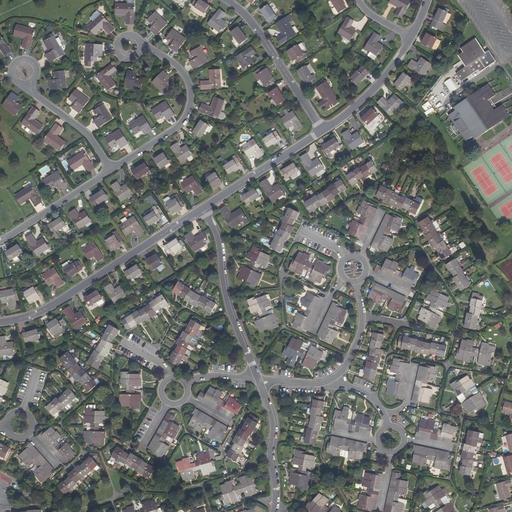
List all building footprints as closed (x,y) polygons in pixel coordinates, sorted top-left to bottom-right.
[(194,0),(192,5),(207,14),(209,10),(207,8),(209,5),(204,2),(200,0),(194,0)] [(331,0),(336,6),(332,8),(336,14),(339,12),(347,8),(344,3),(341,0),(331,0)] [(398,11),(397,10),(396,13),(402,17),(411,1),(409,0),(390,0),(390,2),(399,8),(400,8),(398,11)] [(115,5),(115,15),(126,15),(126,24),(133,24),(133,1),(126,1),(126,5),(115,5)] [(264,15),(267,20),(269,23),(277,17),(267,6),(260,11),(264,15)] [(438,13),(436,17),(435,17),(433,21),(442,25),(448,11),(440,7),(438,13)] [(220,9),(207,23),(218,32),(225,24),(220,19),(219,18),(221,16),(222,17),(225,14),(220,9)] [(149,19),(152,22),(151,23),(154,26),(151,29),(157,35),(168,24),(156,12),(149,19)] [(92,23),(99,17),(95,13),(91,17),(92,17),(89,20),(92,23)] [(99,16),(99,17),(92,23),(86,29),(93,36),(101,29),(107,36),(113,31),(99,16)] [(287,17),(276,24),(283,35),(283,36),(281,38),(280,36),(277,38),(281,45),(296,35),(289,23),(290,22),(287,17)] [(355,21),(349,17),(339,33),(350,40),(356,31),(351,27),(350,27),(352,24),(353,25),(355,21)] [(26,38),(23,47),(30,49),(36,31),(18,25),(15,35),(26,38)] [(238,27),(231,32),(240,44),(247,39),(244,34),(238,27)] [(173,29),(167,37),(170,39),(169,40),(173,43),(170,47),(177,52),(186,38),(173,29)] [(13,50),(5,33),(0,34),(0,46),(2,45),(6,53),(13,50)] [(381,37),(375,33),(365,48),(377,56),(383,46),(377,43),(376,42),(378,40),(379,40),(381,37)] [(427,34),(425,38),(422,44),(432,49),(437,40),(427,34)] [(466,66),(456,73),(462,81),(479,70),(480,72),(497,61),(490,51),(486,53),(477,38),(462,48),(464,52),(459,55),(466,66)] [(56,39),(47,44),(49,47),(48,48),(50,52),(46,54),(50,62),(64,54),(56,39)] [(103,44),(87,44),(86,65),(92,65),(92,60),(96,60),(96,57),(98,57),(98,53),(103,53),(103,44)] [(200,46),(191,51),(193,54),(192,55),(194,59),(190,61),(194,69),(208,61),(200,46)] [(294,62),(296,60),(298,64),(307,58),(305,54),(303,55),(297,46),(288,52),(290,56),(294,62)] [(252,47),(237,56),(244,68),(253,62),(250,56),(249,55),(252,54),(253,55),(256,53),(252,47)] [(416,63),(413,61),(408,66),(423,77),(431,66),(422,59),(418,64),(417,65),(415,64),(416,63)] [(112,64),(97,75),(107,90),(116,84),(109,75),(117,69),(112,64)] [(263,67),(254,73),(257,78),(259,76),(264,84),(273,77),(271,74),(268,68),(265,70),(263,67)] [(302,76),(305,81),(304,81),(306,85),(314,80),(306,67),(299,71),(302,76)] [(367,75),(360,69),(350,79),(356,85),(360,81),(363,77),(364,78),(367,75)] [(65,71),(55,72),(55,76),(54,76),(54,81),(49,81),(50,89),(66,88),(65,71)] [(134,73),(126,71),(122,86),(138,91),(141,81),(137,80),(138,79),(133,78),(134,73)] [(170,78),(164,71),(152,83),(163,95),(171,87),(168,85),(169,84),(166,81),(170,78)] [(220,89),(220,71),(210,71),(210,82),(201,82),(201,90),(220,89)] [(401,77),(397,81),(396,81),(394,84),(404,93),(406,90),(404,87),(411,79),(404,73),(401,77)] [(451,78),(444,82),(451,92),(458,88),(451,78)] [(480,89),(453,107),(455,110),(448,115),(466,141),(473,136),(475,139),(477,137),(501,121),(509,115),(501,105),(497,108),(494,110),(491,105),(488,101),(491,98),(495,96),(488,85),(480,90),(480,89)] [(278,87),(270,92),(278,104),(286,100),(283,95),(280,91),(280,90),(278,87)] [(322,101),(320,103),(324,109),(326,107),(328,109),(332,107),(330,104),(333,102),(335,105),(340,101),(338,99),(339,99),(331,87),(321,94),(325,99),(326,100),(323,102),(322,101)] [(71,98),(73,100),(72,101),(76,104),(73,108),(80,113),(90,100),(77,90),(71,98)] [(19,97),(12,92),(2,105),(15,115),(21,107),(18,105),(19,104),(16,101),(19,97)] [(211,105),(202,102),(200,109),(219,115),(221,108),(225,98),(215,94),(211,105)] [(386,100),(383,97),(378,102),(391,115),(401,105),(393,97),(388,102),(387,103),(385,101),(386,100)] [(491,98),(488,101),(491,105),(494,110),(497,108),(494,103),(491,98)] [(429,101),(422,106),(426,111),(433,106),(429,101)] [(152,111),(157,119),(160,117),(161,119),(165,116),(168,121),(175,116),(166,102),(152,111)] [(95,115),(98,118),(94,121),(98,128),(112,119),(103,105),(95,111),(97,114),(95,115)] [(34,119),(40,112),(34,107),(22,123),(37,134),(43,126),(34,119)] [(369,113),(365,116),(364,116),(361,118),(371,129),(382,119),(373,109),(369,113)] [(293,112),(282,119),(288,128),(293,125),(294,124),(296,127),(295,127),(297,131),(303,127),(293,112)] [(129,126),(134,134),(138,132),(138,133),(142,131),(144,135),(152,131),(143,117),(129,126)] [(199,125),(196,129),(195,129),(193,132),(201,137),(209,125),(202,120),(199,125)] [(57,124),(45,139),(60,150),(66,142),(57,136),(63,128),(57,124)] [(106,139),(112,148),(115,146),(115,147),(119,145),(122,149),(129,144),(120,130),(106,139)] [(276,131),(264,139),(268,146),(273,143),(277,141),(278,141),(282,139),(276,131)] [(350,134),(348,131),(342,135),(352,150),(364,142),(357,133),(351,136),(351,137),(349,134),(350,134)] [(331,142),(326,144),(322,146),(324,148),(322,149),(325,155),(327,153),(329,156),(335,152),(333,150),(340,146),(335,139),(331,142)] [(253,140),(242,147),(248,157),(253,153),(255,152),(256,155),(255,156),(257,159),(263,155),(253,140)] [(177,144),(171,148),(181,163),(193,155),(187,146),(181,149),(180,150),(178,147),(179,147),(177,144)] [(83,152),(68,162),(74,170),(83,165),(88,172),(94,168),(83,152)] [(164,153),(161,155),(154,159),(160,169),(170,163),(164,153)] [(306,154),(300,158),(312,176),(324,169),(318,159),(312,163),(311,163),(309,161),(310,160),(306,154)] [(234,160),(225,166),(229,173),(234,170),(239,167),(239,168),(242,166),(236,156),(233,158),(234,160)] [(367,164),(366,162),(364,163),(371,174),(377,170),(371,161),(367,164)] [(371,174),(364,163),(362,164),(363,167),(359,169),(363,175),(365,178),(371,174)] [(135,169),(132,171),(137,179),(150,171),(145,164),(140,167),(136,170),(135,169)] [(290,167),(285,170),(285,169),(282,172),(287,179),(299,171),(294,164),(290,167)] [(359,169),(357,165),(352,168),(352,169),(351,170),(357,180),(360,179),(359,177),(363,175),(359,169)] [(346,176),(352,185),(358,181),(357,180),(351,170),(349,172),(350,174),(346,176)] [(43,180),(49,189),(52,187),(53,188),(56,186),(59,190),(66,186),(57,171),(43,180)] [(216,173),(207,179),(213,189),(216,186),(222,183),(216,173)] [(193,176),(181,184),(187,193),(193,190),(194,189),(196,192),(195,192),(197,195),(203,192),(193,176)] [(337,182),(336,180),(334,181),(340,191),(341,192),(347,189),(341,180),(337,182)] [(337,192),(337,193),(340,191),(334,181),(332,183),(333,185),(328,188),(329,189),(333,195),(337,192)] [(117,183),(111,187),(121,202),(133,195),(127,185),(121,189),(120,189),(118,187),(119,186),(117,183)] [(271,186),(269,183),(263,187),(273,202),(284,195),(278,185),(272,189),(271,189),(269,187),(271,186)] [(42,202),(32,186),(16,195),(22,204),(31,198),(36,206),(42,202)] [(383,199),(389,187),(387,186),(386,188),(381,186),(380,188),(378,187),(374,195),(383,199)] [(390,191),(391,188),(389,187),(383,199),(389,202),(394,194),(394,192),(390,191)] [(250,192),(246,194),(245,194),(242,196),(247,204),(259,196),(255,189),(250,192)] [(333,195),(329,189),(325,191),(323,189),(321,190),(329,202),(334,198),(333,195)] [(329,202),(321,190),(319,192),(321,194),(317,196),(322,204),(323,205),(329,202)] [(94,196),(90,198),(95,206),(108,198),(103,191),(98,194),(94,196)] [(399,193),(398,196),(394,194),(389,202),(389,203),(395,206),(401,194),(399,193)] [(402,197),(403,195),(401,194),(395,206),(401,209),(403,206),(406,199),(402,197)] [(147,197),(150,204),(155,201),(152,195),(147,197)] [(317,196),(313,198),(311,196),(309,197),(316,208),(322,204),(317,196)] [(166,205),(172,215),(176,212),(182,209),(180,206),(183,205),(179,197),(175,199),(166,205)] [(305,203),(310,212),(316,208),(309,197),(307,199),(308,201),(305,203)] [(413,199),(412,201),(406,198),(406,199),(403,206),(407,208),(407,209),(410,211),(415,200),(413,199)] [(410,211),(409,212),(415,215),(420,205),(416,203),(417,201),(415,200),(410,211)] [(364,215),(362,219),(365,221),(365,220),(367,216),(368,213),(370,210),(371,207),(372,205),(364,201),(361,207),(360,207),(358,212),(364,215)] [(230,212),(227,207),(220,211),(232,228),(247,219),(240,209),(232,215),(231,215),(229,213),(230,212)] [(288,212),(285,211),(284,213),(295,219),(296,219),(299,213),(290,208),(288,212)] [(75,209),(69,213),(78,228),(90,221),(84,212),(78,215),(77,216),(76,213),(77,213),(75,209)] [(158,210),(143,219),(148,226),(154,222),(159,219),(159,220),(163,218),(158,210)] [(292,221),(293,222),(295,219),(284,213),(283,216),(285,217),(283,222),(284,223),(290,226),(292,221)] [(387,230),(386,231),(389,233),(391,229),(397,231),(400,226),(399,226),(402,219),(394,215),(393,217),(391,220),(390,224),(388,227),(387,230)] [(143,232),(134,217),(119,226),(125,236),(133,231),(135,230),(136,233),(135,233),(137,236),(143,232)] [(51,223),(48,225),(57,239),(61,236),(57,230),(66,225),(61,218),(56,221),(52,224),(51,223)] [(423,229),(434,222),(433,220),(431,221),(428,218),(419,223),(423,229)] [(364,223),(365,221),(362,219),(359,224),(353,221),(352,223),(350,222),(349,225),(352,227),(349,233),(357,237),(357,236),(359,232),(360,229),(362,226),(364,223)] [(433,225),(436,224),(434,222),(423,229),(427,235),(435,230),(436,229),(433,225)] [(290,226),(284,223),(282,227),(280,226),(279,228),(290,234),(294,227),(290,226)] [(66,225),(57,230),(61,236),(69,231),(66,225)] [(287,239),(288,240),(290,234),(279,228),(278,230),(280,231),(278,235),(287,239)] [(440,232),(437,234),(435,230),(427,235),(426,236),(430,242),(441,234),(440,232)] [(378,247),(386,251),(389,245),(390,245),(393,240),(387,237),(389,233),(386,231),(385,233),(383,236),(382,240),(380,243),(379,246),(378,247)] [(191,233),(185,237),(194,252),(206,245),(204,242),(208,240),(203,233),(194,239),(193,239),(192,237),(193,236),(191,233)] [(124,243),(118,234),(115,235),(105,242),(112,251),(115,249),(121,245),(121,244),(124,243)] [(440,238),(442,236),(441,234),(430,242),(434,247),(436,246),(443,242),(440,238)] [(278,235),(277,235),(275,239),(273,238),(272,240),(283,246),(287,239),(278,235)] [(33,236),(27,240),(37,255),(49,248),(42,239),(37,242),(36,243),(34,240),(35,239),(33,236)] [(167,245),(164,247),(169,255),(181,247),(177,240),(172,243),(168,245),(167,245)] [(271,247),(280,252),(283,246),(272,240),(271,242),(273,243),(271,247)] [(449,245),(447,246),(444,241),(443,242),(436,246),(439,249),(438,250),(440,253),(450,247),(449,245)] [(94,243),(82,250),(89,260),(94,256),(95,256),(97,258),(96,259),(98,262),(104,259),(94,243)] [(8,250),(5,252),(10,260),(13,259),(17,256),(22,252),(18,245),(13,248),(9,251),(8,250)] [(261,252),(262,250),(254,246),(251,252),(250,252),(247,257),(254,260),(252,265),(254,266),(261,252)] [(440,253),(439,254),(443,260),(452,254),(449,250),(451,249),(450,247),(440,253)] [(267,260),(269,256),(261,252),(254,266),(257,268),(259,263),(266,266),(268,261),(267,260)] [(296,261),(310,268),(311,265),(307,263),(310,257),(305,254),(304,255),(300,253),(296,261)] [(157,254),(153,256),(148,260),(154,270),(157,267),(163,264),(157,254)] [(460,262),(458,263),(455,259),(446,265),(450,271),(451,270),(461,264),(460,262)] [(304,269),(308,271),(310,268),(296,261),(294,260),(290,268),(296,272),(301,275),(304,269)] [(397,275),(399,276),(400,273),(396,270),(399,264),(394,262),(393,263),(387,260),(386,261),(383,260),(380,266),(381,267),(384,269),(387,270),(391,272),(394,273),(397,275)] [(78,261),(65,270),(70,277),(75,274),(79,271),(83,269),(82,268),(84,267),(80,261),(78,262),(78,261)] [(319,261),(316,267),(311,265),(310,268),(324,275),(326,276),(330,268),(323,264),(324,263),(319,261)] [(461,264),(451,270),(453,273),(454,273),(456,277),(463,273),(464,272),(460,267),(463,266),(461,264)] [(128,270),(124,273),(130,281),(142,272),(138,265),(133,268),(129,271),(128,270)] [(240,276),(248,280),(254,266),(252,265),(250,269),(243,266),(241,271),(242,272),(240,276)] [(248,280),(247,282),(255,286),(258,279),(259,280),(261,275),(255,272),(257,268),(254,266),(248,280)] [(57,284),(56,285),(58,288),(64,284),(54,268),(42,276),(49,286),(54,282),(55,281),(57,284)] [(310,268),(308,271),(313,273),(310,279),(315,282),(315,281),(320,283),(324,275),(310,268)] [(405,275),(400,273),(399,276),(400,276),(403,278),(407,279),(410,281),(413,282),(415,283),(418,275),(412,272),(413,271),(408,269),(405,275)] [(456,277),(454,278),(457,284),(469,277),(467,275),(465,276),(463,273),(456,277)] [(469,277),(457,284),(461,290),(470,285),(468,280),(470,279),(469,277)] [(179,295),(186,284),(184,283),(183,285),(179,282),(173,291),(179,295)] [(113,287),(111,284),(105,287),(115,303),(127,295),(121,286),(115,289),(114,290),(113,287)] [(190,291),(191,289),(187,287),(188,285),(186,284),(179,295),(186,299),(190,291)] [(31,302),(35,300),(41,297),(40,294),(43,292),(40,287),(36,288),(36,287),(31,289),(26,292),(31,302)] [(440,294),(441,292),(433,288),(430,295),(429,294),(427,299),(432,302),(430,307),(433,308),(440,294)] [(13,289),(0,292),(0,294),(2,303),(8,302),(10,302),(10,305),(9,305),(10,309),(17,307),(13,289)] [(380,304),(383,298),(387,300),(388,297),(386,296),(383,294),(380,293),(377,291),(374,290),(372,289),(369,297),(375,301),(374,302),(380,304)] [(84,298),(90,306),(96,302),(102,299),(97,291),(93,294),(88,297),(88,296),(84,298)] [(191,303),(197,292),(195,291),(194,293),(190,291),(186,299),(185,300),(191,303)] [(199,304),(202,298),(198,295),(200,293),(197,292),(191,303),(197,307),(199,304)] [(306,312),(309,313),(310,311),(312,308),(313,305),(315,302),(316,299),(317,297),(309,293),(306,300),(305,299),(302,305),(308,307),(306,312)] [(479,294),(474,293),(471,305),(472,305),(484,308),(484,306),(482,305),(484,297),(479,296),(479,294)] [(446,302),(449,298),(440,294),(433,308),(436,310),(439,305),(445,308),(447,303),(446,302)] [(159,298),(157,296),(155,297),(162,307),(162,308),(168,304),(162,295),(159,298)] [(205,309),(211,298),(209,297),(208,299),(203,296),(202,298),(199,304),(203,306),(202,307),(205,309)] [(257,299),(263,314),(266,312),(265,308),(271,305),(269,300),(268,300),(266,296),(257,299)] [(153,298),(154,301),(149,304),(150,305),(154,311),(158,308),(158,309),(162,307),(155,297),(153,298)] [(258,310),(260,315),(263,314),(257,299),(256,297),(248,301),(251,307),(250,308),(252,313),(258,310)] [(388,297),(387,300),(391,302),(388,308),(394,311),(394,310),(400,313),(404,305),(403,304),(400,302),(396,301),(393,299),(390,298),(388,297)] [(205,309),(205,310),(211,313),(216,304),(212,302),(214,300),(211,298),(205,309)] [(146,307),(145,305),(143,306),(150,317),(156,314),(154,311),(150,305),(146,307)] [(481,310),(483,310),(484,308),(472,305),(471,309),(473,309),(472,314),(479,315),(480,316),(481,310)] [(141,308),(142,310),(139,312),(144,320),(144,321),(150,317),(143,306),(141,308)] [(419,318),(427,322),(433,308),(430,307),(428,311),(422,308),(420,313),(421,314),(419,318)] [(331,324),(334,325),(336,321),(342,324),(344,319),(343,318),(346,311),(338,308),(338,309),(336,312),(334,315),(333,319),(331,322),(331,324)] [(438,322),(440,317),(434,314),(436,310),(433,308),(427,322),(426,324),(434,328),(437,322),(438,322)] [(74,313),(72,310),(66,313),(76,329),(87,321),(81,312),(76,315),(75,316),(73,313),(74,313)] [(276,320),(277,319),(273,310),(266,312),(263,314),(269,328),(270,330),(278,326),(276,320)] [(130,313),(138,324),(144,320),(139,312),(138,311),(134,314),(133,312),(130,313)] [(295,318),(296,319),(293,325),(301,329),(302,327),(304,324),(305,321),(307,318),(308,315),(309,313),(306,312),(304,316),(298,313),(295,318)] [(126,319),(132,328),(138,324),(130,313),(128,314),(130,317),(126,319)] [(472,314),(468,313),(467,320),(480,323),(480,320),(478,320),(479,315),(472,314)] [(263,314),(260,315),(262,319),(256,322),(258,327),(259,327),(261,331),(269,328),(263,314)] [(56,319),(53,321),(47,325),(53,334),(62,328),(56,319)] [(189,326),(200,333),(201,331),(199,329),(202,326),(193,320),(189,326)] [(477,324),(479,325),(480,323),(467,320),(465,327),(476,329),(477,324)] [(338,332),(332,329),(334,325),(331,324),(330,325),(328,328),(327,331),(325,335),(324,338),(323,340),(331,344),(334,337),(335,338),(338,332)] [(108,329),(106,328),(105,330),(115,336),(116,337),(120,331),(111,325),(108,329)] [(193,337),(195,338),(197,334),(199,335),(200,333),(189,326),(185,332),(193,337)] [(27,331),(23,333),(26,342),(40,337),(38,329),(32,331),(27,332),(27,331)] [(373,337),(371,336),(370,339),(382,342),(383,342),(385,335),(383,335),(384,331),(378,329),(377,333),(374,333),(373,337)] [(103,332),(106,333),(103,339),(104,339),(110,343),(112,339),(113,339),(115,336),(105,330),(103,332)] [(181,338),(192,344),(193,342),(191,341),(193,337),(185,332),(184,332),(181,338)] [(5,336),(0,336),(0,354),(13,354),(12,342),(6,343),(4,343),(4,340),(6,340),(5,336)] [(401,336),(399,347),(410,349),(413,336),(410,336),(410,338),(401,336)] [(413,336),(410,349),(417,351),(419,341),(419,340),(414,339),(415,337),(413,336)] [(177,344),(187,349),(189,345),(191,346),(192,344),(181,338),(177,344)] [(102,343),(100,342),(98,344),(110,350),(113,344),(110,343),(104,339),(102,343)] [(289,347),(303,353),(305,351),(300,348),(303,342),(298,340),(298,341),(293,339),(289,347)] [(370,341),(372,342),(371,348),(372,348),(379,350),(381,345),(382,345),(382,342),(370,339),(370,341)] [(426,340),(424,340),(423,342),(419,341),(417,351),(416,352),(423,354),(426,340)] [(426,340),(423,354),(430,355),(430,352),(432,344),(428,343),(428,341),(426,340)] [(461,350),(476,353),(477,350),(472,348),(474,342),(468,341),(468,342),(463,341),(461,350)] [(432,344),(430,352),(435,353),(435,354),(438,355),(441,342),(439,342),(438,345),(432,343),(432,344)] [(443,345),(443,343),(441,342),(438,355),(438,356),(445,357),(447,347),(443,345)] [(97,346),(99,347),(97,351),(105,356),(106,356),(110,350),(98,344),(97,346)] [(175,348),(177,349),(175,352),(185,358),(187,356),(185,355),(188,350),(187,349),(177,344),(175,348)] [(317,349),(308,344),(305,351),(303,353),(317,360),(319,361),(323,353),(317,350),(317,349)] [(483,344),(481,351),(477,350),(476,353),(492,356),(493,357),(496,348),(489,346),(489,345),(483,344)] [(297,354),(302,356),(303,353),(289,347),(287,346),(283,354),(290,357),(287,362),(292,365),(292,364),(295,359),(297,354)] [(368,354),(381,357),(383,350),(379,350),(372,348),(371,352),(369,352),(368,354)] [(471,355),(475,356),(476,353),(461,350),(459,349),(457,358),(464,360),(464,361),(469,362),(471,355)] [(90,355),(102,362),(105,356),(97,351),(96,350),(94,354),(92,353),(90,355)] [(64,363),(74,355),(72,353),(70,354),(67,351),(59,358),(64,363)] [(182,359),(184,360),(185,358),(175,352),(174,352),(171,358),(173,359),(171,362),(177,366),(179,363),(180,363),(182,359)] [(303,353),(302,356),(306,358),(303,365),(308,367),(309,366),(313,368),(317,360),(303,353)] [(476,353),(475,356),(480,357),(479,364),(484,365),(485,364),(489,365),(492,356),(476,353)] [(381,357),(368,354),(368,356),(370,357),(369,361),(379,363),(380,364),(381,357)] [(76,362),(77,361),(74,358),(75,356),(74,355),(64,363),(69,369),(76,362)] [(89,363),(98,368),(102,362),(90,355),(89,357),(91,359),(89,363)] [(400,378),(400,377),(401,374),(402,370),(403,367),(403,363),(404,361),(395,359),(394,366),(392,366),(391,371),(398,373),(397,377),(400,378)] [(364,367),(377,370),(379,363),(369,361),(368,361),(367,366),(365,365),(364,367)] [(81,364),(79,366),(76,362),(69,369),(68,370),(73,375),(82,366),(81,364)] [(82,369),(84,368),(82,366),(73,375),(77,380),(80,378),(85,373),(82,369)] [(423,383),(427,384),(428,380),(435,381),(436,375),(435,375),(436,368),(427,366),(427,368),(426,372),(425,375),(424,379),(424,382),(423,383)] [(366,370),(365,375),(365,379),(374,381),(375,377),(376,377),(377,370),(364,367),(364,370),(366,370)] [(92,375),(90,376),(86,372),(85,373),(80,378),(83,381),(82,382),(85,385),(94,377),(92,375)] [(131,375),(131,373),(122,372),(122,379),(121,380),(121,385),(128,385),(128,390),(131,390),(131,375)] [(140,380),(140,375),(131,375),(131,390),(134,390),(134,386),(141,386),(141,380),(140,380)] [(460,381),(468,394),(471,392),(469,388),(475,385),(471,380),(470,380),(468,376),(460,381)] [(84,385),(88,391),(96,384),(93,380),(95,378),(94,377),(85,385),(84,385)] [(400,378),(397,377),(396,382),(389,381),(388,387),(389,387),(387,394),(396,396),(397,395),(397,391),(398,387),(399,384),(400,381),(400,378)] [(463,392),(466,396),(468,394),(460,381),(459,379),(451,384),(455,390),(454,391),(457,396),(463,392)] [(1,380),(0,380),(0,391),(5,394),(8,389),(6,388),(9,384),(1,380)] [(433,390),(426,389),(427,384),(423,383),(423,386),(422,389),(421,393),(421,396),(420,400),(420,401),(429,403),(430,396),(431,396),(433,390)] [(219,403),(222,405),(223,402),(219,399),(222,393),(217,390),(217,391),(211,388),(206,396),(207,396),(210,398),(213,400),(216,401),(219,403)] [(65,394),(73,403),(75,402),(73,400),(76,397),(69,389),(64,393),(65,394)] [(122,406),(131,406),(131,390),(128,390),(128,395),(121,395),(121,401),(122,401),(122,406)] [(131,406),(131,408),(140,408),(140,401),(141,401),(141,395),(134,395),(134,390),(131,390),(131,406)] [(480,393),(474,396),(471,392),(468,394),(477,408),(478,409),(486,404),(482,398),(483,398),(480,393)] [(73,403),(65,394),(62,396),(63,398),(59,401),(64,406),(65,407),(69,403),(71,405),(73,403)] [(468,400),(462,404),(465,409),(466,408),(469,413),(477,408),(468,394),(466,396),(468,400)] [(313,404),(311,404),(310,406),(322,409),(323,409),(325,402),(323,402),(324,397),(317,396),(315,396),(313,404)] [(59,401),(57,398),(52,403),(61,412),(62,411),(61,409),(64,406),(59,401)] [(227,404),(223,402),(222,405),(225,407),(229,409),(232,411),(235,412),(237,413),(241,406),(235,402),(235,401),(231,398),(227,404)] [(57,412),(59,414),(61,412),(52,403),(47,407),(54,415),(57,412)] [(511,420),(511,404),(505,403),(502,413),(511,415),(510,420),(511,420)] [(320,412),(321,412),(322,409),(310,406),(310,408),(312,409),(311,415),(312,415),(319,416),(320,412)] [(350,423),(352,424),(352,420),(354,414),(350,408),(344,407),(343,412),(336,411),(334,420),(336,420),(340,421),(343,422),(346,423),(350,423)] [(95,411),(95,409),(86,409),(86,416),(85,416),(85,422),(92,422),(92,427),(95,427),(95,411)] [(104,416),(104,412),(95,411),(95,427),(98,427),(98,422),(105,422),(105,417),(104,416)] [(245,424),(256,431),(258,428),(255,427),(260,420),(251,414),(245,424)] [(308,421),(321,424),(323,417),(319,416),(312,415),(311,419),(309,419),(308,421)] [(357,421),(352,420),(352,424),(354,424),(357,425),(360,425),(364,426),(367,427),(369,427),(371,418),(364,417),(364,416),(358,415),(357,421)] [(204,426),(208,428),(210,425),(207,424),(204,422),(201,420),(198,419),(195,417),(194,416),(190,424),(196,428),(195,429),(200,432),(204,426)] [(319,431),(320,431),(321,424),(308,421),(308,424),(310,424),(309,429),(319,431)] [(435,433),(437,433),(438,430),(433,429),(435,422),(429,421),(429,422),(422,421),(420,430),(422,430),(425,431),(429,431),(432,432),(435,433)] [(164,436),(163,438),(165,439),(168,435),(174,439),(177,434),(176,433),(179,427),(171,422),(171,423),(169,426),(167,430),(165,433),(164,436)] [(253,431),(255,433),(256,431),(245,424),(242,430),(250,435),(251,435),(253,431)] [(446,435),(449,436),(453,437),(455,437),(457,428),(450,427),(450,425),(444,424),(443,431),(438,430),(437,433),(439,434),(442,434),(446,435)] [(214,438),(220,442),(225,434),(223,433),(220,431),(217,429),(214,427),(211,426),(210,425),(208,428),(212,430),(208,436),(213,439),(214,438)] [(86,443),(95,443),(95,427),(92,427),(92,432),(85,432),(85,437),(86,437),(86,443)] [(95,443),(95,445),(104,445),(104,438),(105,438),(105,432),(98,432),(98,427),(95,427),(95,443)] [(55,445),(57,447),(59,445),(56,441),(61,437),(57,432),(56,433),(52,428),(45,434),(46,435),(48,437),(51,440),(53,443),(55,445)] [(309,429),(308,428),(307,433),(304,432),(304,435),(317,438),(319,431),(309,429)] [(250,440),(248,438),(250,435),(242,430),(241,429),(237,435),(248,442),(250,440)] [(468,438),(481,440),(481,438),(479,437),(480,433),(469,431),(468,438)] [(245,443),(247,444),(248,442),(237,435),(234,441),(237,443),(243,447),(245,443)] [(301,441),(316,445),(317,438),(304,435),(303,437),(302,437),(301,441)] [(169,447),(163,443),(165,439),(163,438),(162,439),(160,442),(158,445),(157,448),(155,451),(154,453),(161,457),(165,451),(166,452),(169,447)] [(481,440),(468,438),(466,444),(476,447),(477,447),(478,442),(480,443),(481,440)] [(243,453),(241,452),(244,447),(243,447),(237,443),(234,447),(233,446),(231,450),(242,456),(243,453)] [(347,447),(345,447),(342,446),(338,445),(335,444),(331,443),(329,443),(327,452),(334,454),(334,455),(340,456),(341,449),(346,450),(347,447)] [(62,448),(59,445),(57,447),(58,448),(60,450),(62,453),(65,456),(67,458),(69,460),(75,454),(70,449),(71,448),(68,444),(62,448)] [(464,451),(477,454),(477,451),(475,451),(476,447),(466,444),(465,444),(464,451)] [(4,446),(0,453),(0,458),(1,456),(6,458),(10,449),(4,446)] [(118,447),(111,459),(117,463),(117,461),(123,451),(124,450),(118,447)] [(347,447),(346,450),(347,451),(346,457),(355,459),(355,458),(362,460),(364,451),(362,450),(359,450),(355,449),(352,448),(349,447),(347,447)] [(231,450),(230,449),(227,455),(236,460),(238,456),(241,458),(242,456),(231,450)] [(33,461),(36,465),(39,463),(37,461),(35,458),(33,456),(30,453),(28,451),(27,450),(20,456),(25,461),(24,462),(28,466),(33,461)] [(117,461),(119,463),(121,460),(126,463),(126,462),(130,456),(126,454),(126,453),(123,451),(117,461)] [(299,470),(302,470),(305,455),(306,453),(297,451),(296,458),(294,458),(293,463),(300,465),(299,470)] [(477,454),(464,451),(462,458),(466,458),(473,460),(474,456),(476,456),(477,454)] [(131,468),(138,457),(132,453),(130,456),(126,462),(130,465),(129,467),(131,468)] [(426,466),(427,459),(432,460),(433,457),(430,456),(427,455),(424,455),(420,454),(417,453),(415,453),(413,462),(420,463),(420,464),(426,466)] [(195,463),(197,467),(211,462),(209,454),(204,455),(204,454),(198,456),(200,462),(195,463)] [(313,462),(314,457),(305,455),(302,470),(306,471),(307,466),(313,468),(315,462),(313,462)] [(511,456),(503,459),(508,475),(511,473),(511,456)] [(86,462),(94,471),(96,470),(95,468),(98,465),(91,457),(86,462)] [(143,461),(144,460),(138,457),(131,468),(133,469),(135,467),(139,470),(143,461)] [(433,457),(432,460),(436,461),(435,467),(441,469),(441,468),(448,469),(450,460),(448,460),(444,459),(441,458),(437,458),(434,457),(433,457)] [(184,461),(177,463),(179,472),(181,471),(197,467),(195,463),(191,465),(189,458),(183,460),(184,461)] [(463,466),(475,469),(475,467),(473,466),(474,460),(473,460),(466,458),(465,463),(464,463),(463,466)] [(143,476),(149,465),(143,461),(139,470),(138,471),(142,473),(141,475),(143,476)] [(91,471),(93,473),(94,471),(86,462),(80,466),(87,473),(87,474),(91,471)] [(209,472),(216,470),(213,462),(211,462),(197,467),(197,470),(202,468),(204,475),(209,474),(209,472)] [(40,464),(39,463),(36,465),(40,469),(35,473),(38,478),(39,477),(44,482),(51,476),(49,474),(47,471),(45,469),(42,466),(40,464)] [(85,478),(83,476),(87,473),(80,466),(79,465),(74,470),(83,480),(85,478)] [(150,477),(155,468),(149,465),(143,476),(145,477),(146,475),(150,477)] [(463,466),(462,466),(460,473),(471,475),(472,471),(474,471),(475,469),(463,466)] [(197,467),(181,471),(184,480),(189,478),(189,479),(194,478),(192,471),(197,470),(197,467)] [(80,480),(82,481),(83,480),(74,470),(69,475),(72,477),(76,482),(80,480)] [(290,484),(299,486),(302,470),(299,470),(298,474),(291,473),(290,479),(291,479),(290,484)] [(299,486),(298,488),(307,490),(309,483),(310,483),(311,477),(305,476),(306,471),(302,470),(299,486)] [(372,490),(373,487),(374,484),(374,480),(375,477),(375,475),(366,473),(365,480),(364,480),(363,486),(369,487),(368,492),(372,493),(372,490)] [(254,485),(256,484),(253,475),(246,478),(246,477),(240,479),(243,485),(238,487),(239,490),(254,485)] [(74,489),(73,487),(77,483),(76,482),(72,477),(68,480),(67,479),(65,482),(73,491),(74,489)] [(396,495),(395,498),(398,498),(399,494),(406,495),(407,489),(406,489),(408,482),(399,480),(398,482),(398,485),(397,489),(396,492),(396,495)] [(511,486),(511,480),(497,484),(502,500),(511,497),(509,487),(511,486)] [(65,482),(64,481),(59,486),(66,494),(69,491),(71,492),(73,491),(65,482)] [(221,486),(224,495),(239,490),(238,487),(233,488),(231,482),(226,484),(226,485),(221,486)] [(252,495),(257,493),(254,485),(239,490),(240,493),(245,491),(247,498),(253,496),(252,495)] [(442,503),(440,499),(446,495),(443,490),(441,491),(439,487),(431,491),(439,505),(442,503)] [(224,495),(222,496),(225,504),(232,502),(233,503),(238,501),(236,494),(240,493),(239,490),(224,495)] [(431,491),(430,490),(422,495),(426,501),(425,501),(430,510),(437,506),(439,505),(431,491)] [(368,508),(369,504),(370,501),(371,497),(371,494),(372,493),(368,492),(367,496),(361,495),(359,501),(361,501),(359,508),(368,510),(368,508)] [(314,501),(326,511),(328,509),(324,506),(329,501),(324,497),(323,498),(320,494),(314,501)] [(404,504),(406,505),(407,500),(398,498),(395,498),(395,499),(394,502),(393,506),(393,509),(391,511),(401,511),(402,510),(403,510),(404,504)] [(319,511),(320,511),(321,511),(325,511),(326,511),(314,501),(312,500),(306,507),(312,511),(311,511),(319,511)] [(143,504),(145,511),(140,511),(150,511),(156,510),(158,510),(155,501),(148,503),(148,502),(143,504)] [(455,511),(453,509),(454,508),(451,503),(445,507),(442,503),(439,505),(444,511),(455,511)]
